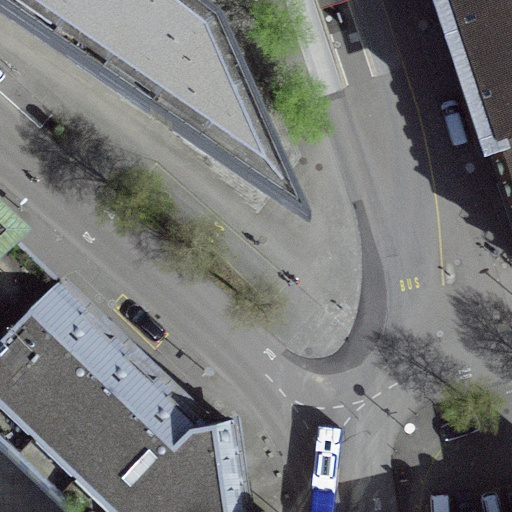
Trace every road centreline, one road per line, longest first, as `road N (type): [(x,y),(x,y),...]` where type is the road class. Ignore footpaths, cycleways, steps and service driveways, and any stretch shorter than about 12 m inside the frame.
road 1 (residential): [(317,431),(0,125)]
road 2 (residential): [(411,376),(410,282),(388,170)]
road 3 (residential): [(388,170),(330,98),(298,0)]
road 4 (residential): [(365,0),(391,86),(388,170)]
